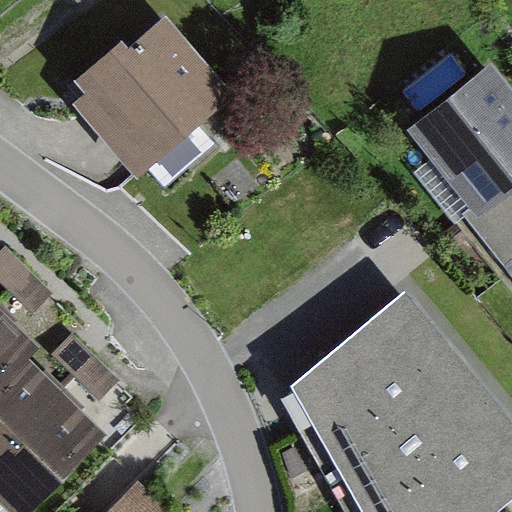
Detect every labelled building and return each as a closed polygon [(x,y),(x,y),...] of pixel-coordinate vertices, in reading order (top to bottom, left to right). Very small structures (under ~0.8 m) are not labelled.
[(83,107),(74,115),(140,190),(236,105),(168,28),(132,60),(122,50),(72,94),(83,107)] [(511,97),(494,75),(412,141),(471,214),(483,230),(511,206),(511,97)] [(511,206),(483,230),(471,214),(463,221),(511,281),(511,206)] [(508,511),(511,509),(511,430),(407,303),(292,397),(354,511),(508,511)] [(0,506),(5,511),(38,511),(106,444),(34,372),(46,361),(0,315),(0,506)] [(163,511),(139,486),(112,511),(163,511)]
